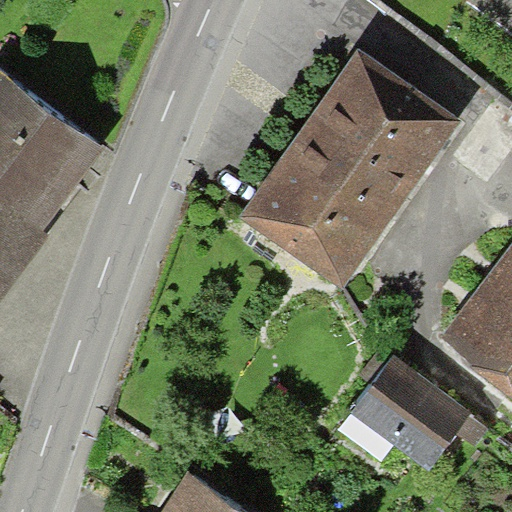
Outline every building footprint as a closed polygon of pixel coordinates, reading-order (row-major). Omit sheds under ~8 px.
[(242,212),(337,280),(450,119),(355,52),(347,63),(332,52),(235,189),(250,199),(242,212)] [(0,264),(92,143),(0,75),(0,264)] [(511,252),(443,342),(511,395),(511,252)] [(469,445),(482,428),(387,357),(337,422),(380,455),(394,436),(427,461),(450,430),(469,445)] [(244,511),(190,475),(166,511),(244,511)]
